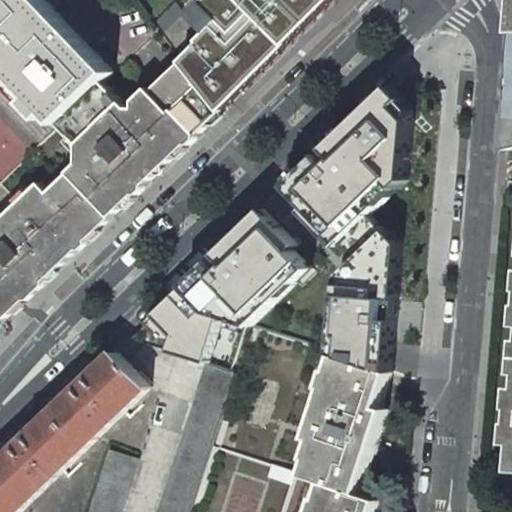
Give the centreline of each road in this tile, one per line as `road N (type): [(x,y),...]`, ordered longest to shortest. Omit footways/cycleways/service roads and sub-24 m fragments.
road 1 (secondary): [(0,407),(77,348),(436,0)]
road 2 (secondary): [(396,0),(59,328),(0,407)]
road 3 (residential): [(462,0),(487,32),(493,84),(470,353)]
road 4 (residential): [(446,511),(470,353)]
